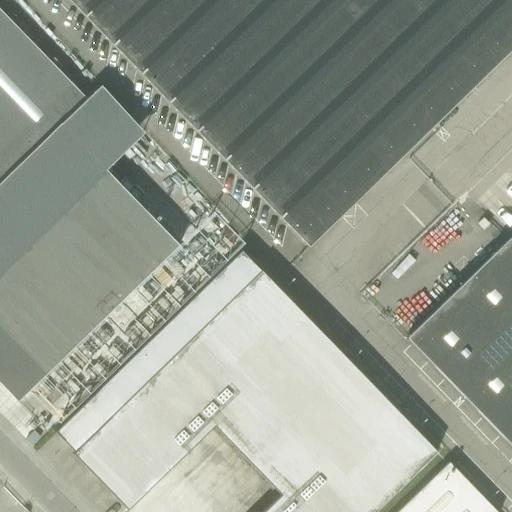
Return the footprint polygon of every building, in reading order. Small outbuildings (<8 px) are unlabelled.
[(0,0),(0,385),(16,402),(178,245),(110,175),(76,140),(88,128),(101,116),(0,11),(0,0)] [(511,0),(65,0),(306,248),(511,47),(511,0)] [(511,235),(405,339),(511,449),(511,235)] [(374,511),(435,453),(240,252),(54,433),(73,453),(72,455),(126,510),(213,427),(279,495),(262,511),(374,511)] [(495,511),(447,463),(396,511),(495,511)]
